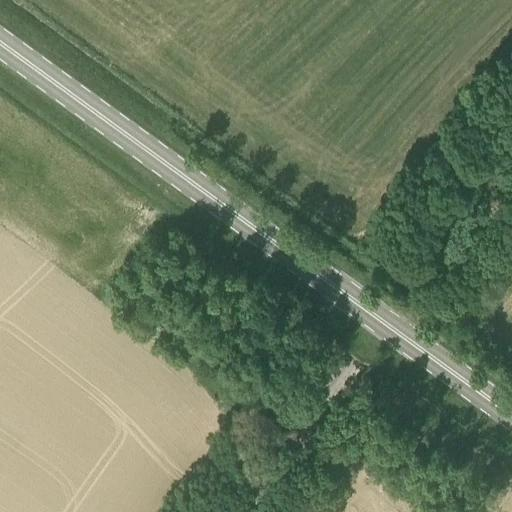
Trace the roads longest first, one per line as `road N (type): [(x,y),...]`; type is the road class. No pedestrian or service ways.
road 1 (primary): [(511,412),(0,41)]
road 2 (residential): [(355,352),(511,144)]
